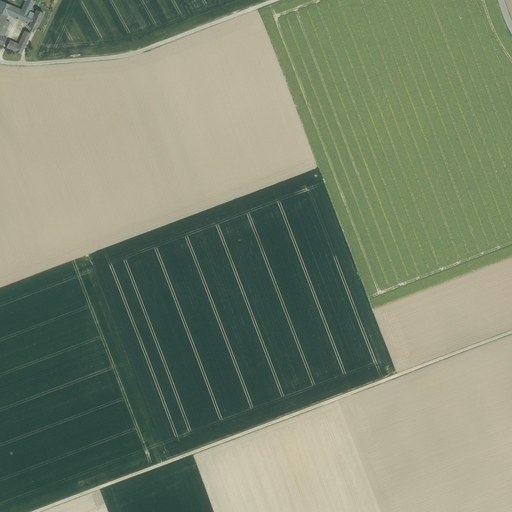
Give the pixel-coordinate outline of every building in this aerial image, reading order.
[(21,10),(0,1),(0,12),(8,16),(8,15),(25,23),(32,8),(35,0),(23,0),(25,1),(21,10)] [(43,13),(32,8),(25,23),(29,25),(28,26),(35,29),(43,13)] [(0,32),(0,35),(5,38),(10,25),(4,23),(0,32)] [(18,44),(15,51),(21,54),(31,33),(24,30),(18,44)] [(18,44),(10,40),(6,48),(15,51),(18,44)]
